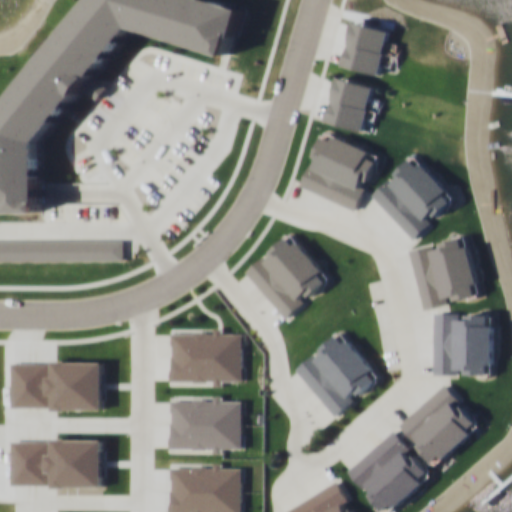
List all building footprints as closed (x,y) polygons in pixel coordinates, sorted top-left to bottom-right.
[(325,270),(293,231),(247,270),(286,317),(329,281),(322,273),(325,270)] [(435,250),(446,300),(481,291),(470,244),(465,245),(463,236),(443,240),(445,248),(435,250)] [(173,330),(173,381),(244,381),(245,331),(173,330)] [(105,407),(105,359),(51,359),(51,361),(13,361),(12,407),(105,407)] [(244,446),(244,399),(174,399),(174,446),(244,446)] [(390,511),(435,473),(395,428),(348,469),(386,511),(390,511)] [(105,437),(55,437),(55,447),(47,447),(47,439),(13,439),(12,484),(48,484),(48,485),(105,486),(105,437)] [(285,508),(287,511),(357,511),(340,479),(285,508)]
